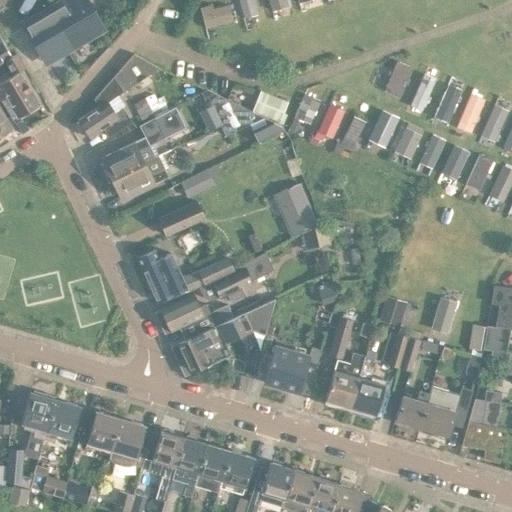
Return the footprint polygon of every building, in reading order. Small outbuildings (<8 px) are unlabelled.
[(9,0),(14,10),(34,0),(33,0),(9,0)] [(60,0),(59,1),(63,7),(26,29),(42,56),(79,35),(82,41),(103,29),(86,0),(60,0)] [(256,13),(254,0),(238,0),(240,16),(256,13)] [(268,0),(270,8),(288,4),(287,0),(268,0)] [(229,1),(200,8),(205,26),(233,19),(229,1)] [(0,60),(10,55),(0,37),(0,60)] [(19,70),(24,67),(16,53),(4,60),(10,69),(0,74),(0,89),(16,117),(38,104),(19,70)] [(98,106),(77,119),(79,123),(78,127),(81,131),(85,131),(88,136),(102,127),(107,136),(130,121),(121,107),(113,112),(106,102),(122,91),(157,67),(132,53),(109,79),(92,98),(98,106)] [(393,59),(386,89),(402,93),(409,62),(393,59)] [(410,104),(422,108),(435,76),(422,71),(410,104)] [(435,116),(449,120),(459,85),(445,81),(435,116)] [(279,119),(287,99),(260,87),(252,107),(279,119)] [(206,89),(200,92),(205,101),(209,99),(226,132),(260,116),(206,89)] [(470,90),(455,124),(470,131),(485,97),(470,90)] [(312,122),(320,97),(302,92),(294,116),(312,122)] [(153,93),(132,104),(141,122),(142,123),(162,112),(153,93)] [(331,143),(344,107),(325,101),(313,137),(331,143)] [(494,101),(480,132),(496,139),(510,108),(494,101)] [(367,137),(384,145),(398,115),(381,106),(367,137)] [(172,122),(166,110),(162,112),(142,123),(141,122),(138,124),(143,136),(143,135),(144,137),(172,122)] [(0,133),(10,128),(0,111),(0,133)] [(356,142),(363,118),(351,114),(344,138),(356,142)] [(407,120),(394,149),(410,156),(423,128),(407,120)] [(511,123),(502,144),(511,148),(511,123)] [(429,132),(420,161),(433,166),(443,136),(429,132)] [(100,157),(110,178),(113,177),(139,163),(157,155),(151,143),(148,144),(144,137),(143,135),(143,136),(100,157)] [(440,171),(455,178),(469,149),(453,142),(440,171)] [(464,182),(479,188),(491,159),(477,152),(464,182)] [(157,155),(139,163),(113,177),(123,197),(167,176),(163,167),(166,165),(160,153),(157,155)] [(488,193),(503,199),(511,179),(511,166),(502,162),(488,193)] [(205,169),(205,167),(179,180),(180,183),(187,197),(213,184),(212,183),(219,180),(213,167),(212,165),(205,169)] [(284,206),(282,207),(287,218),(283,220),(290,235),(302,230),(301,229),(313,223),(303,199),(305,198),(298,183),(278,191),(284,206)] [(157,217),(165,234),(202,217),(195,200),(157,217)] [(301,232),(305,249),(328,243),(323,224),(311,227),(301,232)] [(230,268),(231,267),(226,256),(181,277),(169,252),(154,259),(150,250),(137,256),(141,265),(139,266),(141,270),(139,271),(144,282),(146,281),(155,301),(172,293),(173,296),(231,269),(230,268)] [(270,266),(263,252),(231,267),(230,268),(231,269),(232,271),(211,280),(197,286),(202,297),(210,300),(225,293),(229,301),(243,294),(240,287),(253,282),(250,276),(270,266)] [(330,281),(323,283),(323,282),(316,284),(317,288),(321,287),(325,302),(336,298),(330,281)] [(497,303),(511,304),(511,287),(492,285),(489,302),(497,304),(497,303)] [(169,330),(177,326),(184,339),(216,324),(231,317),(225,304),(208,312),(204,303),(198,306),(193,293),(159,308),(159,309),(153,311),(163,332),(169,330)] [(386,295),(378,318),(397,325),(404,302),(386,295)] [(454,302),(439,297),(430,328),(445,332),(454,302)] [(266,326),(273,298),(231,317),(216,324),(224,341),(250,329),(263,333),(266,326)] [(511,328),(511,304),(497,303),(497,304),(494,326),(495,326),(511,328)] [(351,319),(339,315),(328,353),(340,356),(351,319)] [(361,322),(358,333),(369,337),(372,325),(361,322)] [(228,349),(224,341),(216,324),(184,339),(170,346),(183,374),(205,364),(205,365),(209,363),(208,362),(221,356),(232,357),(228,349)] [(485,327),(481,350),(490,352),(490,350),(492,340),(493,340),(495,326),(494,326),(486,324),(485,327)] [(485,327),(474,325),(469,353),(469,354),(481,355),(481,350),(485,327)] [(389,332),(380,361),(398,366),(402,355),(407,336),(407,335),(409,331),(397,328),(396,333),(395,332),(394,334),(389,332)] [(418,340),(418,338),(407,335),(407,336),(402,355),(398,366),(409,369),(416,344),(420,345),(422,341),(418,340)] [(506,353),(507,342),(493,340),(492,340),(490,350),(506,353)] [(442,344),(435,343),(433,351),(440,353),(442,344)] [(263,381),(296,391),(306,394),(311,377),(320,350),(309,347),(307,355),(273,345),(263,381)] [(504,362),(506,353),(490,350),(490,352),(489,360),(504,362)] [(335,359),(324,398),(349,406),(357,376),(363,357),(363,356),(351,352),(347,363),(335,359)] [(480,357),(469,354),(464,373),(475,376),(480,357)] [(252,375),(263,378),(269,358),(258,355),(252,375)] [(349,406),(374,413),(382,383),(368,379),(374,360),(363,357),(357,376),(349,406)] [(419,426),(417,426),(416,430),(435,435),(436,431),(447,434),(453,412),(463,415),(471,390),(461,387),(459,392),(431,384),(428,394),(426,402),(419,426)] [(31,392),(28,391),(19,422),(35,426),(32,436),(43,439),(45,429),(54,399),(43,395),(44,392),(32,389),(31,392)] [(498,402),(500,392),(484,389),(482,399),(498,402)] [(393,419),(417,426),(419,426),(426,402),(428,394),(417,391),(415,399),(400,395),(393,419)] [(466,421),(480,424),(484,400),(482,399),(473,398),(466,421)] [(78,406),(54,399),(45,429),(43,439),(52,442),(55,432),(69,436),(78,406)] [(94,410),(85,441),(110,448),(119,418),(94,410)] [(144,425),(119,418),(110,448),(107,456),(108,456),(111,460),(115,462),(123,465),(127,465),(132,463),(140,466),(145,449),(137,447),(144,425)] [(482,458),(497,462),(502,427),(480,424),(466,421),(460,445),(483,448),(482,458)] [(161,430),(159,429),(147,471),(161,475),(154,498),(164,501),(171,477),(182,436),(171,433),(172,431),(170,429),(164,427),(161,428),(161,430)] [(205,443),(182,436),(171,477),(194,484),(205,443)] [(217,490),(218,487),(229,450),(205,443),(194,484),(217,490)] [(12,481),(18,481),(19,474),(21,449),(8,448),(5,480),(12,481)] [(252,457),(229,450),(218,487),(241,493),(252,457)] [(280,505),(282,497),(291,468),(268,461),(259,490),(260,491),(258,498),(280,505)] [(31,477),(29,487),(40,490),(44,475),(45,475),(47,467),(35,464),(31,477)] [(314,476),(291,468),(282,497),(280,505),(301,511),(303,511),(305,505),(314,476)] [(12,483),(29,488),(29,487),(31,477),(19,474),(18,481),(12,481),(12,483)] [(44,475),(40,490),(61,496),(65,481),(45,475),(44,475)] [(328,511),(337,483),(314,476),(305,505),(328,511)] [(86,487),(65,481),(61,496),(82,502),(86,487)] [(361,490),(337,483),(328,511),(329,511),(363,511),(371,495),(360,492),(361,490)] [(27,489),(11,485),(7,499),(23,503),(27,489)] [(97,489),(90,487),(85,504),(93,506),(97,489)] [(126,511),(132,494),(117,490),(111,511),(115,511),(126,511)] [(242,511),(247,499),(237,497),(232,511),(242,511)] [(247,499),(242,511),(253,511),(257,502),(247,499)]
